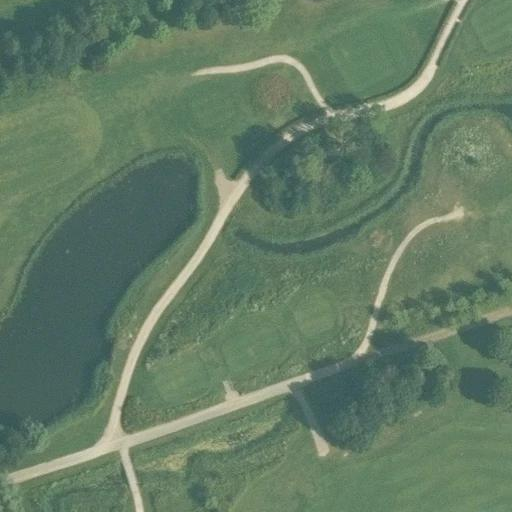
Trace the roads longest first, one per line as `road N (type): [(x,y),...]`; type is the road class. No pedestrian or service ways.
road 1 (track): [(17,480),(364,360)]
road 2 (track): [(511,309),(364,360)]
